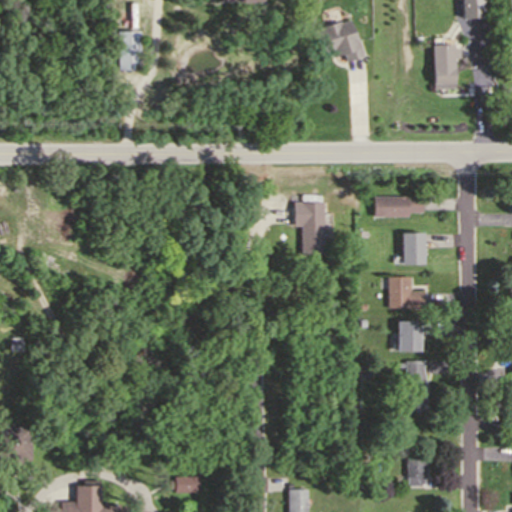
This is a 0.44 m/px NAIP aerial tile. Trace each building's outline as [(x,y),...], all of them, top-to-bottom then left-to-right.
[(459,24),(457,0),(480,0),(482,23),(459,24)] [(311,27),(319,24),(319,22),(322,21),(322,19),(325,18),(325,20),(337,16),(337,18),(347,15),(353,35),(354,34),(359,50),(344,55),(341,47),(332,50),(331,45),(318,49),(311,27)] [(118,32),(139,32),(140,70),(118,70),(118,32)] [(450,65),(452,88),(431,90),(429,66),(450,65)] [(370,216),(370,196),(420,195),(420,211),(405,211),(405,215),(370,216)] [(292,202),(321,202),(322,253),(302,252),(301,220),(292,220),(292,202)] [(399,263),(399,230),(421,230),(421,263),(399,263)] [(384,276),(407,275),(407,290),(420,290),(420,308),(385,308),(384,276)] [(394,350),(394,320),(417,320),(417,350),(394,350)] [(7,339),(20,339),(20,349),(6,349),(7,339)] [(401,359),(422,358),(424,412),(403,412),(401,359)] [(0,425),(28,425),(29,460),(20,460),(20,467),(6,467),(6,460),(0,460),(0,425)] [(403,454),(423,454),(423,476),(421,476),(422,485),(405,485),(405,476),(403,476),(403,454)] [(196,491),(170,491),(170,487),(166,487),(166,479),(170,479),(170,475),(196,475),(196,491)] [(42,511),(42,507),(56,507),(56,500),(71,500),(71,485),(98,485),(98,504),(123,505),(123,511),(42,511)] [(284,511),(284,489),(304,488),(304,511),(284,511)]
